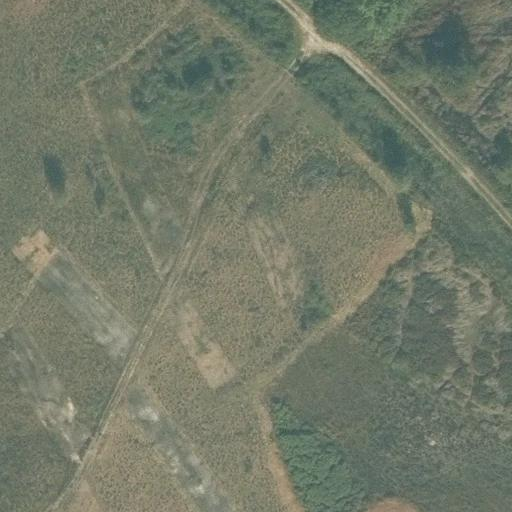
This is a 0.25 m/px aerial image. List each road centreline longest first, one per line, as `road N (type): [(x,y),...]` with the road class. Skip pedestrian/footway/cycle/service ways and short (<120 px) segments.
road 1 (track): [(319,39),(264,100),(225,166),(80,470),(51,511)]
road 2 (track): [(511,226),(351,59),(280,0)]
